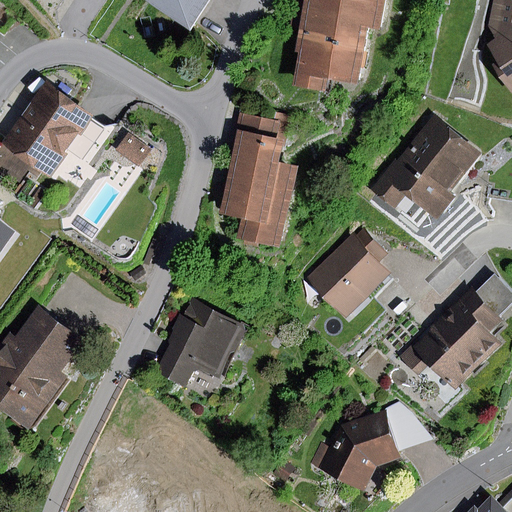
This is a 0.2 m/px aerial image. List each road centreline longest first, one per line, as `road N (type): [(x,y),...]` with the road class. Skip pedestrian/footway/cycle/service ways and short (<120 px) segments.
road 1 (residential): [(53,511),(180,239),(211,122)]
road 2 (residential): [(211,122),(90,56),(44,53),(0,88)]
road 3 (residential): [(211,122),(251,0)]
